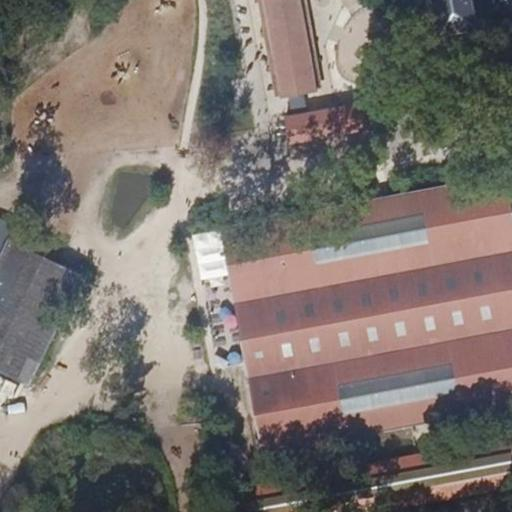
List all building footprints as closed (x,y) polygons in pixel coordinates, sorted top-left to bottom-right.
[(262,0),(283,99),(318,93),(301,0),(262,0)] [(433,0),(440,37),(478,30),(472,0),(433,0)] [(293,150),(372,128),(364,99),(285,120),(293,150)] [(221,229),(263,454),(511,407),(511,199),(508,177),(221,229)] [(199,253),(219,252),(218,237),(198,237),(199,253)] [(0,260),(0,380),(29,394),(83,284),(6,250),(0,260)] [(225,255),(212,257),(217,290),(230,289),(225,255)] [(179,293),(194,285),(184,268),(170,276),(179,293)] [(214,323),(228,320),(223,300),(209,303),(214,323)] [(239,346),(220,348),(221,365),(241,363),(239,346)] [(511,438),(511,437),(250,486),(255,511),(370,511),(511,485),(511,438)]
